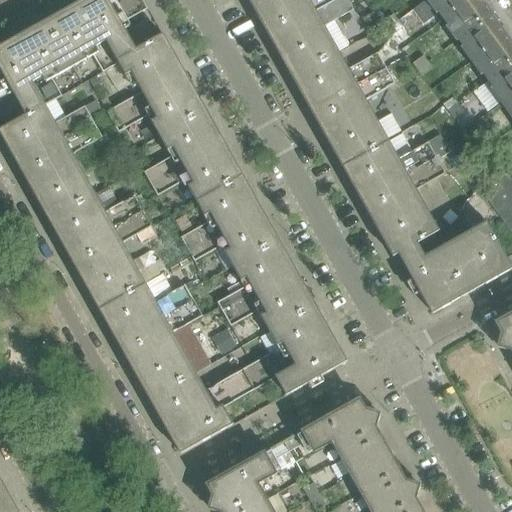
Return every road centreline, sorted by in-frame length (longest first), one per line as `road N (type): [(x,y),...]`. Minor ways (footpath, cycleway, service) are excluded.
road 1 (residential): [(395,356),(195,0)]
road 2 (residential): [(169,494),(0,193)]
road 3 (residential): [(483,511),(395,356)]
road 4 (residential): [(395,356),(511,290)]
